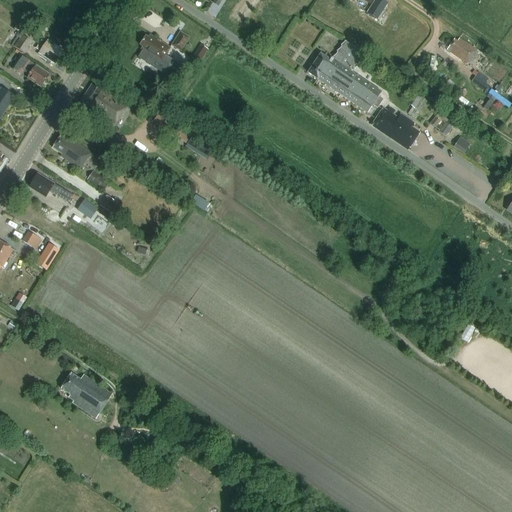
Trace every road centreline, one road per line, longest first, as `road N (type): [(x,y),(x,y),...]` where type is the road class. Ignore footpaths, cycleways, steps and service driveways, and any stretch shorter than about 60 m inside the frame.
road 1 (unclassified): [(511,226),(177,0)]
road 2 (secondary): [(0,200),(123,0)]
